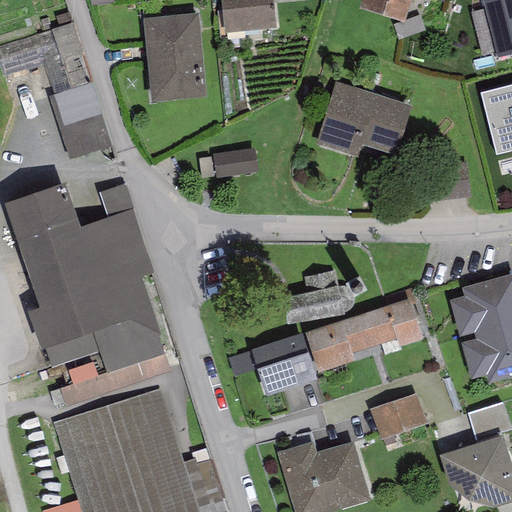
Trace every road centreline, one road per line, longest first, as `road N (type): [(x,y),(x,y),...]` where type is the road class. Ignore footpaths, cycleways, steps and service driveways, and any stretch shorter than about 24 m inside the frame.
road 1 (residential): [(511,221),(428,232),(159,230)]
road 2 (residential): [(245,511),(159,230)]
road 3 (residential): [(159,230),(76,0)]
